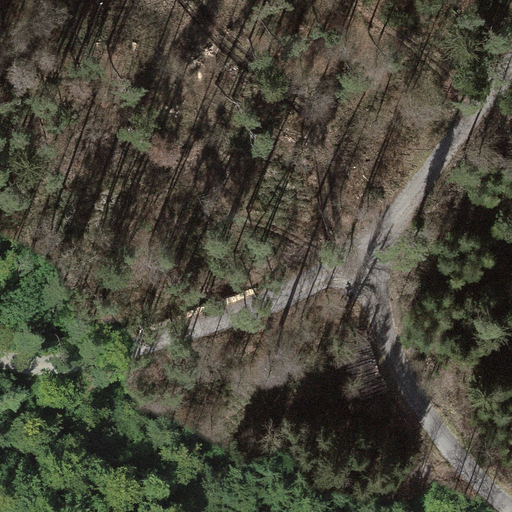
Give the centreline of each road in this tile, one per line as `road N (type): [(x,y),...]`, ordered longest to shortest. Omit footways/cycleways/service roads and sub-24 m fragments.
road 1 (track): [(511,45),(422,160),(374,251),(375,307),(409,397),(461,466),(509,511)]
road 2 (track): [(0,357),(39,362),(122,351),(374,251)]
